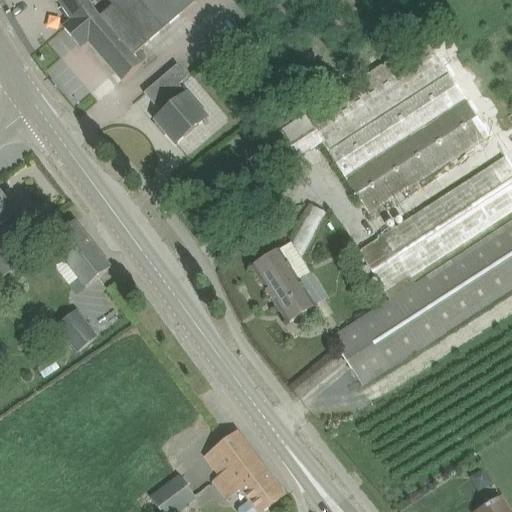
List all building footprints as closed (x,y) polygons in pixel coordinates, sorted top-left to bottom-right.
[(57,0),(72,21),(63,28),(82,50),(89,43),(122,82),(148,61),(140,51),(196,4),(192,0),(57,0)] [(387,213),(382,205),(489,135),(426,39),(281,133),(298,159),(322,143),(374,222),(387,213)] [(178,66),(152,89),(148,92),(167,114),(156,122),(159,125),(156,127),(165,137),(167,135),(176,146),(208,119),(180,86),(188,79),(178,66)] [(359,254),(391,302),(332,340),(363,387),(511,290),(511,170),(504,159),(359,254)] [(0,243),(25,225),(1,192),(0,192),(0,243)] [(76,223),(50,243),(85,288),(88,286),(88,287),(111,269),(76,223)] [(312,274),(310,275),(292,246),(291,245),(280,252),(253,270),(289,325),(329,299),(312,274)] [(16,249),(0,259),(0,280),(26,263),(16,249)] [(77,355),(98,338),(77,312),(56,328),(77,355)] [(212,483),(228,503),(241,493),(249,503),(240,510),(239,511),(266,511),(270,509),(286,497),(238,434),(222,446),(207,459),(221,477),(212,483)] [(180,477),(179,477),(150,499),(158,511),(180,511),(196,500),(180,477)] [(510,511),(502,498),(479,511),(510,511)]
